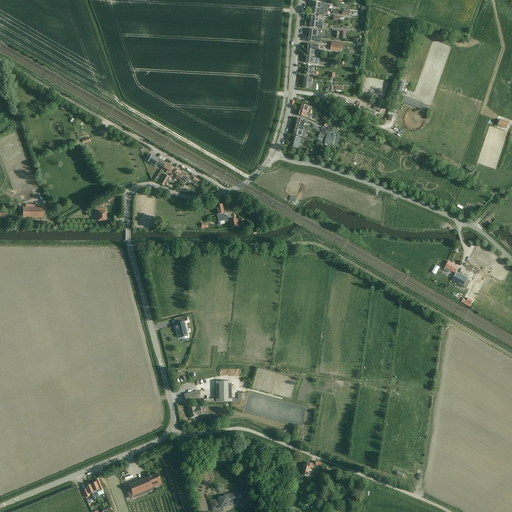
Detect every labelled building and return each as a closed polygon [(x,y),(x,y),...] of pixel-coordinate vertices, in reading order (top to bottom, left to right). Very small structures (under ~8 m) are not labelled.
[(315,66),(313,66),(306,66),(305,74),(314,75),(315,66)] [(403,101),(402,104),(420,110),(420,111),(425,113),(427,106),(422,104),(410,100),(404,98),(403,101)] [(500,120),(498,126),(506,128),(508,123),(500,120)] [(336,146),(339,138),(327,135),(324,143),(336,146)] [(293,136),(292,141),(300,143),(302,144),(302,145),(303,144),(300,143),(300,141),(304,142),(305,140),(301,138),(293,136)] [(152,155),(148,162),(157,167),(157,165),(163,168),(166,163),(152,155)] [(166,163),(163,168),(167,171),(166,172),(169,174),(173,167),(166,163)] [(180,180),(181,179),(181,178),(182,176),(180,174),(181,172),(174,168),(171,173),(170,176),(172,177),(173,176),(180,180)] [(181,172),(180,174),(182,176),(181,178),(181,179),(180,180),(180,181),(185,183),(186,181),(188,182),(190,179),(188,178),(189,176),(181,172)] [(163,186),(169,177),(165,175),(160,184),(163,186)] [(25,208),(23,208),(23,218),(43,218),(43,208),(35,208),(35,205),(26,205),(25,208)] [(218,223),(228,221),(227,216),(224,216),(222,205),(216,206),(218,214),(217,214),(218,223)] [(95,209),(95,221),(105,221),(105,220),(107,220),(107,217),(106,216),(106,209),(95,209)] [(448,262),(444,270),(449,273),(450,271),(455,273),(458,267),(448,262)] [(465,288),(470,280),(457,272),(452,281),(465,288)] [(181,322),(176,324),(179,338),(187,336),(184,322),(187,321),(186,318),(180,319),(181,322)] [(217,402),(232,402),(232,381),(216,382),(217,399),(217,401),(217,402)] [(184,394),(186,401),(195,399),(200,398),(198,391),(195,391),(195,392),(184,394)] [(203,415),(201,406),(195,407),(188,409),(189,413),(190,413),(191,418),(198,416),(203,415)] [(313,468),(314,464),(311,463),(305,462),(302,475),(308,476),(310,467),(313,468)] [(157,473),(147,477),(151,485),(161,481),(157,473)] [(147,477),(129,485),(134,497),(138,495),(137,493),(147,489),(149,492),(153,490),(151,485),(147,477)] [(96,481),(90,484),(97,498),(99,497),(98,495),(97,492),(100,491),(103,490),(100,483),(97,484),(96,481)] [(94,500),(97,498),(90,484),(85,486),(86,489),(83,490),(86,497),(89,496),(88,494),(91,493),(94,500)] [(220,499),(211,501),(213,509),(213,511),(218,511),(223,511),(222,507),(227,506),(227,504),(231,504),(232,505),(233,504),(234,503),(235,502),(241,500),(240,497),(241,497),(241,495),(240,495),(239,492),(223,496),(224,498),(220,498),(220,499)]
